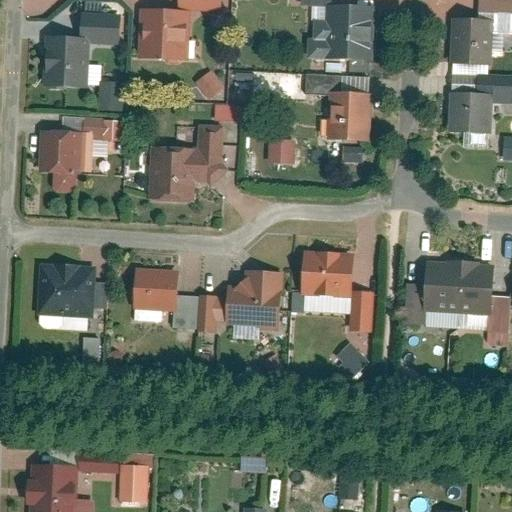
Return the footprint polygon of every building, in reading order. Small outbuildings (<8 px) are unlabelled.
[(229,0),(187,0),(187,9),(229,12),(229,0)] [(187,9),(146,7),(143,58),(194,61),(197,10),(187,9)] [(378,9),(333,7),(332,22),(322,21),(321,40),(317,40),(316,57),(376,59),(378,9)] [(128,14),(88,13),(87,37),(96,37),(95,45),(127,46),(128,14)] [(500,19),(457,17),(455,62),(498,64),(500,19)] [(87,37),(53,35),(50,86),(93,88),(95,45),(96,37),(87,37)] [(217,71),(201,82),(213,99),(229,89),(217,71)] [(301,77),(275,74),(273,98),(299,101),(301,77)] [(308,95),(327,95),(327,76),(308,75),(308,95)] [(511,76),(484,76),(484,93),(500,94),(499,103),(511,103),(511,76)] [(124,110),(125,83),(101,83),(101,110),(124,110)] [(378,93),(335,92),(333,139),(376,140),(378,93)] [(484,93),(457,92),(456,133),(499,135),(499,103),(500,94),(484,93)] [(245,106),(220,106),(219,120),(245,121),(245,106)] [(199,147),(154,146),(153,196),(197,196),(197,177),(213,177),(215,182),(231,168),(225,161),(226,128),(199,128),(199,147)] [(99,131),(47,130),(46,171),(58,171),(58,191),(81,192),(81,174),(98,174),(99,131)] [(363,164),(365,149),(347,147),(345,162),(363,164)] [(306,294),(357,297),(357,290),(359,254),(308,252),(306,294)] [(429,310),(462,312),(465,262),(432,260),(430,285),(429,310)] [(462,312),(495,314),(496,296),(498,264),(465,262),(462,312)] [(40,314),(98,317),(99,309),(100,282),(101,268),(43,265),(40,314)] [(137,310),(178,312),(179,294),(181,270),(139,268),(137,310)] [(233,329),(283,332),(287,274),(253,272),(252,287),(235,286),(235,297),(233,329)] [(115,283),(100,282),(99,309),(114,309),(115,283)] [(429,310),(430,285),(411,284),(409,323),(428,324),(429,310)] [(380,291),(357,290),(357,297),(355,333),(377,335),(380,291)] [(204,329),(206,295),(179,294),(178,312),(177,327),(204,329)] [(233,329),(235,297),(206,295),(204,329),(204,334),(232,336),(233,329)] [(511,297),(496,296),(495,314),(493,346),(511,347),(511,297)] [(336,359),(355,379),(371,364),(352,344),(336,359)] [(87,467),(87,471),(127,473),(127,464),(128,456),(88,453),(87,467)] [(35,511),(84,511),(87,471),(87,467),(38,464),(35,511)] [(154,465),(127,464),(127,473),(125,502),(152,504),(154,465)] [(360,500),(360,476),(342,476),(342,500),(360,500)]
